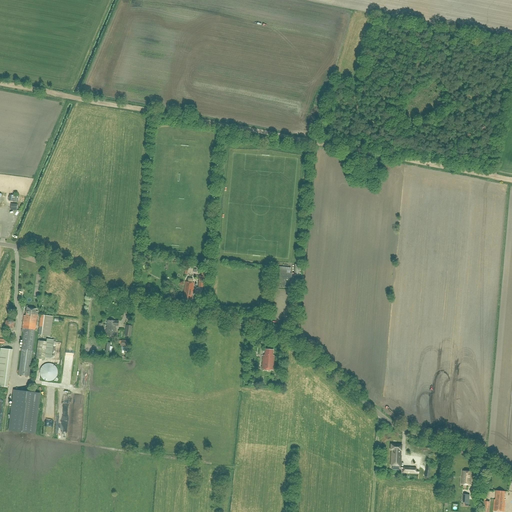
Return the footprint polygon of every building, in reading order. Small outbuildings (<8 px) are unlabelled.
[(203,288),(204,276),(203,276),(204,265),(186,263),(184,274),(183,279),(186,279),(187,274),(188,266),(201,267),(201,276),(199,276),(198,287),(203,288)] [(287,271),(279,270),(275,270),(275,272),(275,275),(273,275),(272,287),(290,288),(291,274),(286,273),(287,271)] [(194,283),(186,282),(183,299),(191,300),(194,283)] [(37,312),(36,312),(36,309),(27,308),(26,316),(24,316),(22,332),(24,332),(18,375),(29,376),(37,312)] [(45,336),(48,316),(40,315),(39,326),(38,337),(40,337),(40,335),(45,336)] [(118,322),(115,321),(107,321),(107,328),(106,328),(106,335),(115,336),(116,326),(118,326),(118,322)] [(51,359),(54,340),(47,339),(46,342),(38,341),(36,359),(44,360),(45,358),(51,359)] [(0,386),(8,388),(13,350),(0,348),(0,350),(0,386)] [(262,358),(262,370),(273,370),(274,356),(273,356),(273,350),(265,350),(264,358),(262,358)] [(57,375),(57,371),(56,367),(54,365),(50,363),(47,363),(46,364),(42,366),(40,369),(40,373),(41,377),(43,380),(47,381),(52,381),(55,378),(57,375)] [(34,436),(39,394),(14,391),(9,433),(34,436)] [(391,445),(390,450),(391,450),(390,466),(400,466),(401,445),(391,445)] [(471,485),(472,472),(463,471),(462,485),(471,485)] [(504,500),(505,497),(504,497),(505,492),(496,491),(496,500),(494,500),(493,511),(502,511),(504,511),(505,500),(504,500)]
